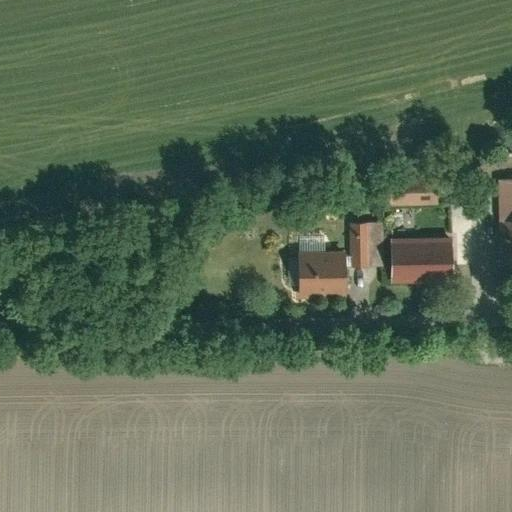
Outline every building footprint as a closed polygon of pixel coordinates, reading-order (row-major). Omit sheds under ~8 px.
[(511,180),(498,181),(500,233),(511,232),(511,180)] [(437,202),(436,181),(389,183),(389,204),(437,202)] [(384,222),(350,223),(351,264),(385,264),(384,222)] [(325,236),(300,236),(300,251),(326,250),(325,236)] [(451,240),(392,242),(393,282),(451,281),(451,240)] [(345,255),(299,256),(300,295),(346,294),(345,255)]
